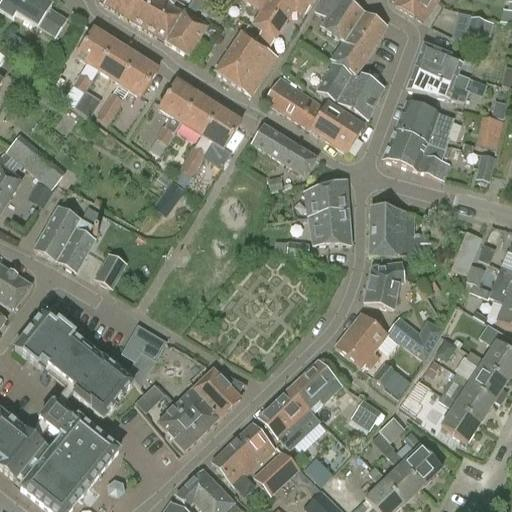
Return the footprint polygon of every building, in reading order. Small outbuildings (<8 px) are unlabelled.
[(54,16),(50,13),(52,11),(34,0),(1,0),(5,2),(0,9),(0,15),(12,23),(15,18),(38,33),(55,43),(67,24),(65,23),(54,16)] [(163,46),(181,17),(170,10),(154,0),(109,0),(107,5),(104,9),(163,46)] [(158,0),(171,8),(176,0),(158,0)] [(237,0),(237,1),(258,15),(268,0),(237,0)] [(272,0),(252,30),(274,43),(293,13),(303,19),(316,0),(272,0)] [(330,64),(335,67),(355,81),(357,78),(385,31),(331,0),(324,0),(315,17),(325,23),(319,33),(325,36),(324,37),(342,47),(330,64)] [(421,25),(433,9),(414,0),(399,0),(394,10),(421,25)] [(414,0),(433,9),(439,0),(414,0)] [(183,14),(181,17),(163,46),(163,47),(188,62),(209,32),(183,14)] [(455,42),(464,45),(470,19),(459,16),(455,33),(457,33),(455,42)] [(465,42),(487,47),(492,26),(470,21),(465,42)] [(248,29),(242,37),(267,54),(268,51),(269,52),(275,44),(274,43),(252,30),(251,31),(248,29)] [(75,62),(97,75),(115,48),(93,34),(75,62)] [(267,54),(242,37),(241,36),(215,77),(251,101),(277,61),(267,54)] [(118,89),(136,61),(115,48),(97,75),(118,89)] [(416,64),(411,79),(469,97),(469,96),(482,101),(487,90),(458,78),(462,68),(449,63),(450,59),(423,49),(416,64)] [(158,75),(136,61),(118,89),(140,103),(158,75)] [(335,107),(367,126),(383,92),(357,78),(355,81),(335,67),(322,89),(317,96),(335,107)] [(84,98),(92,86),(79,79),(74,86),(75,87),(72,91),(84,98)] [(469,97),(411,79),(405,94),(449,105),(449,104),(461,107),(464,108),(469,97)] [(264,106),(287,120),(302,97),(279,82),(264,106)] [(180,128),(197,100),(176,86),(158,114),(171,122),(164,132),(163,131),(155,143),(167,150),(175,138),(174,138),(181,128),(180,128)] [(310,136),(324,112),(302,97),(287,120),(310,136)] [(123,106),(111,98),(96,122),(108,130),(123,106)] [(181,128),(201,141),(219,113),(197,100),(180,128),(181,128)] [(507,108),(495,105),(491,121),(504,123),(507,108)] [(406,107),(394,136),(427,148),(426,149),(444,155),(447,144),(446,144),(453,124),(438,119),(406,107)] [(327,109),(324,112),(310,136),(346,159),(363,132),(327,109)] [(226,150),(240,127),(219,113),(201,141),(202,141),(195,151),(194,150),(179,174),(191,182),(206,158),(205,157),(212,148),(223,155),(226,150)] [(498,154),(505,125),(483,120),(476,149),(498,154)] [(304,183),(316,164),(263,131),(251,150),(304,183)] [(427,148),(394,136),(382,164),(443,185),(447,175),(437,172),(444,155),(426,149),(427,148)] [(6,156),(51,194),(54,192),(66,177),(20,139),(10,151),(6,156)] [(490,178),(494,163),(482,159),(476,184),(488,187),(490,178)] [(0,217),(21,185),(0,170),(0,217)] [(308,222),(348,215),(346,185),(303,197),(308,222)] [(167,218),(184,194),(172,186),(155,210),(167,218)] [(419,261),(419,240),(413,239),(413,221),(405,220),(405,217),(370,212),(369,261),(378,261),(399,261),(419,261)] [(34,255),(55,267),(79,225),(57,213),(34,255)] [(327,250),(351,250),(348,215),(308,222),(312,250),(327,250)] [(92,232),(79,225),(55,267),(76,278),(94,246),(86,242),(92,232)] [(466,281),(481,244),(466,237),(450,274),(466,281)] [(306,263),(308,250),(288,248),(287,261),(291,261),(306,263)] [(477,263),(488,268),(494,254),(483,250),(477,263)] [(95,285),(111,294),(125,269),(109,260),(95,285)] [(399,288),(403,287),(401,270),(400,268),(379,271),(371,272),(363,308),(393,314),(399,288)] [(0,307),(13,315),(30,290),(0,270),(0,307)] [(489,302),(503,308),(505,303),(511,305),(511,278),(500,274),(490,296),(488,301),(489,302)] [(435,297),(427,284),(418,290),(426,303),(435,297)] [(489,302),(488,301),(490,296),(472,288),(469,296),(488,304),(489,302)] [(511,305),(505,303),(503,308),(495,327),(511,334),(511,305)] [(372,358),(387,340),(385,339),(361,319),(334,352),(361,373),(365,368),(370,373),(378,363),(372,358)] [(40,320),(13,353),(43,378),(47,372),(76,395),(72,400),(102,425),(114,410),(110,407),(117,400),(120,402),(132,388),(102,364),(101,365),(73,341),(74,340),(57,327),(54,331),(40,320)] [(425,367),(443,334),(426,324),(419,337),(399,321),(386,337),(425,367)] [(492,352),(484,365),(481,368),(508,385),(511,378),(511,344),(487,329),(478,343),(492,352)] [(140,358),(155,367),(166,347),(136,330),(130,341),(120,359),(135,367),(140,358)] [(443,343),(436,358),(445,363),(452,348),(443,343)] [(468,388),(495,405),(500,409),(507,397),(502,394),(508,385),(481,368),(484,365),(470,356),(468,358),(464,364),(478,373),(470,385),(468,388)] [(312,418),(342,390),(318,365),(288,393),(312,418)] [(384,392),(396,377),(383,366),(372,382),(384,392)] [(215,377),(213,375),(192,395),(219,424),(240,403),(237,401),(243,390),(246,391),(246,390),(217,375),(215,377)] [(465,393),(456,406),(454,410),(481,427),(495,405),(468,388),(470,385),(456,377),(454,379),(451,385),(465,393)] [(312,418),(288,393),(258,422),(278,443),(289,454),(305,439),(297,431),(312,418)] [(219,424),(192,395),(173,412),(183,422),(182,423),(200,442),(219,424)] [(438,405),(451,414),(440,431),(450,438),(467,448),(481,427),(454,410),(456,406),(443,397),(441,400),(438,405)] [(144,419),(153,411),(143,400),(134,408),(144,419)] [(20,493),(43,511),(72,511),(86,494),(118,455),(76,422),(73,426),(51,408),(45,415),(37,425),(60,443),(50,456),(0,415),(0,472),(14,484),(18,480),(26,486),(20,493)] [(356,410),(349,428),(369,436),(376,418),(356,410)] [(183,422),(173,412),(157,428),(184,457),(200,442),(182,423),(183,422)] [(393,421),(379,434),(390,446),(404,433),(393,421)] [(252,429),(224,455),(234,466),(235,465),(247,478),(275,453),(252,429)] [(415,456),(404,466),(401,469),(423,491),(441,474),(420,452),(422,450),(410,437),(403,444),(415,456)] [(371,446),(385,461),(392,454),(394,453),(379,438),(371,446)] [(383,486),(405,509),(423,491),(401,469),(404,466),(392,454),(385,461),(397,473),(386,483),(383,486)] [(235,490),(244,501),(255,491),(245,480),(247,478),(235,465),(234,466),(224,455),(211,467),(234,491),(235,490)] [(270,501),(300,474),(284,458),(282,455),(253,482),(270,501)] [(320,492),(333,479),(315,462),(303,474),(320,492)] [(401,511),(405,509),(383,486),(386,483),(374,471),(371,475),(367,478),(379,490),(364,503),(372,511),(401,511)] [(185,511),(192,506),(197,511),(237,511),(235,509),(226,499),(203,475),(175,501),(185,511)] [(105,490),(107,500),(116,503),(123,497),(121,488),(112,485),(105,490)] [(304,511),(337,511),(321,496),(304,511)] [(372,511),(364,503),(355,511),(372,511)]
